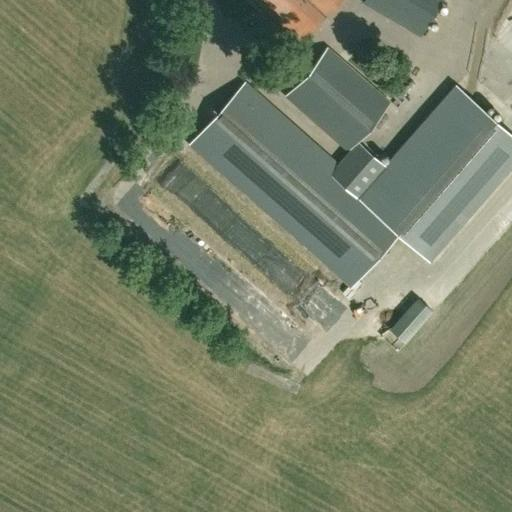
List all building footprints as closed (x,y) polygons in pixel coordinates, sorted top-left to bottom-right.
[(257,0),(300,40),(338,0),(257,0)] [(365,0),(364,3),(421,36),(440,0),(365,0)] [(469,8),(442,35),(476,70),(504,43),(469,8)] [(183,71),(203,71),(205,27),(184,26),(183,71)] [(348,150),(389,103),(327,48),(286,95),(348,150)] [(357,140),(336,164),(245,83),(191,144),(351,286),(398,232),(418,250),(511,142),(511,135),(456,87),(386,166),(357,140)] [(390,148),(411,123),(391,106),(370,131),(390,148)] [(169,148),(149,170),(166,185),(186,163),(169,148)] [(230,211),(215,230),(247,254),(262,235),(230,211)] [(267,241),(249,262),(325,323),(343,301),(267,241)] [(210,252),(197,268),(213,281),(226,266),(210,252)] [(297,360),(315,339),(248,281),(230,301),(297,360)] [(372,311),(394,331),(416,307),(394,287),(372,311)]
